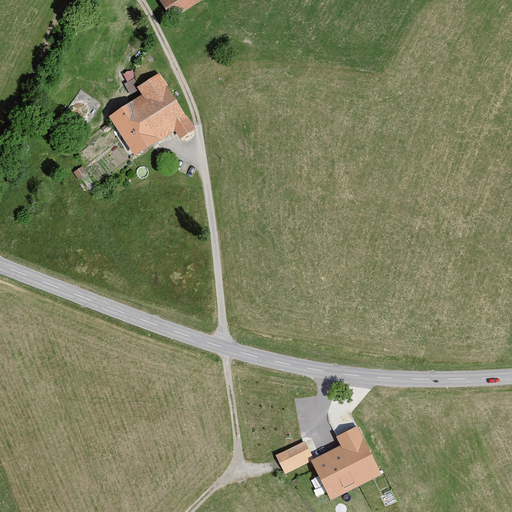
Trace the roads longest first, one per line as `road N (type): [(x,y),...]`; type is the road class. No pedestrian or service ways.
road 1 (secondary): [(0,265),(139,319),(287,363),(396,378),(511,376)]
road 2 (track): [(224,347),(236,453),(189,511)]
